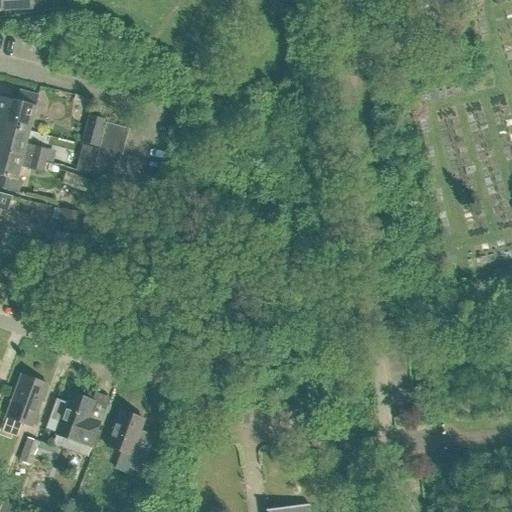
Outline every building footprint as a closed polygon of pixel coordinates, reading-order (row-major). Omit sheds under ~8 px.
[(0,0),(0,11),(30,10),(29,0),(0,0)] [(0,98),(0,121),(28,129),(36,97),(18,92),(15,102),(0,98)] [(88,116),(81,143),(97,147),(104,120),(88,116)] [(0,121),(0,148),(44,160),(47,149),(25,143),(28,129),(0,121)] [(105,123),(102,134),(125,140),(128,129),(105,123)] [(102,134),(100,144),(123,151),(125,140),(102,134)] [(100,144),(97,155),(120,161),(123,151),(100,144)] [(0,188),(18,193),(21,181),(16,179),(19,166),(41,172),(44,160),(0,148),(0,188)] [(97,155),(94,166),(117,172),(120,161),(97,155)] [(75,170),(90,174),(93,162),(78,158),(75,170)] [(114,182),(117,172),(94,166),(91,176),(114,182)] [(0,238),(10,242),(14,230),(0,224),(0,209),(7,212),(12,197),(0,194),(0,238)] [(61,210),(54,235),(80,243),(88,218),(61,210)] [(0,238),(0,249),(6,252),(10,242),(0,238)] [(32,427),(47,385),(20,376),(5,417),(32,427)] [(49,419),(60,423),(56,435),(89,447),(97,426),(86,421),(93,402),(71,394),(67,403),(56,399),(49,419)] [(137,477),(145,456),(132,451),(143,420),(119,411),(106,446),(120,451),(113,469),(137,477)] [(28,439),(20,461),(31,465),(39,443),(28,439)] [(35,454),(47,459),(52,447),(39,442),(39,443),(35,454)] [(2,502),(0,507),(0,511),(11,511),(14,507),(2,502)]
